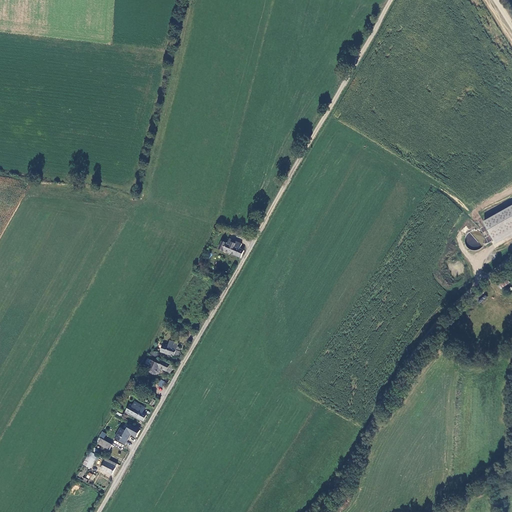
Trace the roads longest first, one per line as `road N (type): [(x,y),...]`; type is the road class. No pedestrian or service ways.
road 1 (track): [(511,261),(482,282),(319,511)]
road 2 (unclassified): [(98,511),(249,248)]
road 3 (track): [(249,248),(392,0)]
